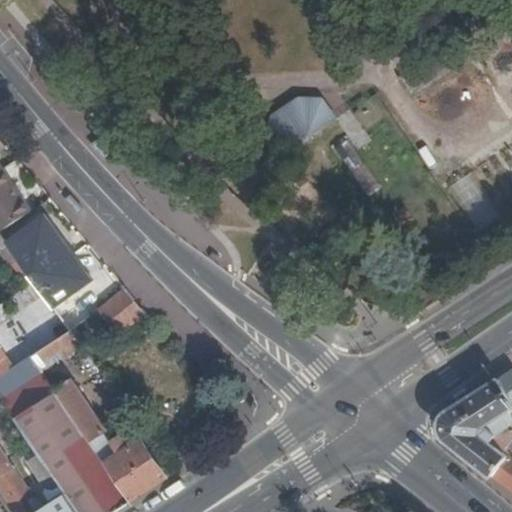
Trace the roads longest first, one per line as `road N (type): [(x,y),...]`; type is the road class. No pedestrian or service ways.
road 1 (primary): [(343,402),(158,250),(0,69)]
road 2 (primary): [(343,402),(171,511)]
road 3 (primary): [(511,289),(343,402)]
road 4 (primary): [(219,511),(335,436),(343,402)]
road 5 (primary): [(376,429),(511,333)]
road 6 (primary): [(258,511),(376,429)]
road 7 (secondary): [(482,511),(376,429)]
